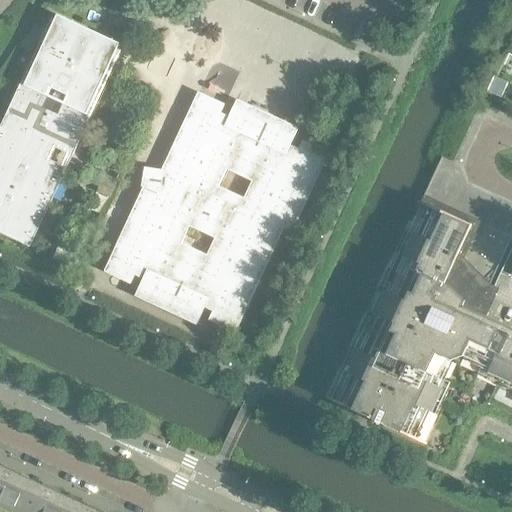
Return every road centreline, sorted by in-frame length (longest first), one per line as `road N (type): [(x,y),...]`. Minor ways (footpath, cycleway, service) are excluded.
road 1 (tertiary): [(183,476),(0,388)]
road 2 (residential): [(0,431),(171,508)]
